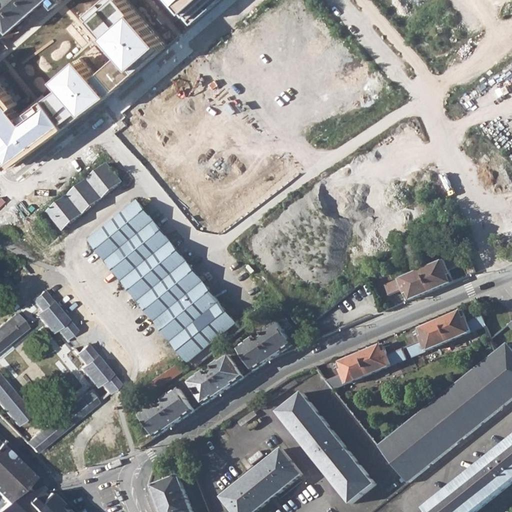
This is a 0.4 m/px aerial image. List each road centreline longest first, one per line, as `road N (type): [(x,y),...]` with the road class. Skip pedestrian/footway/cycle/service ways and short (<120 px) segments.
road 1 (residential): [(511,270),(283,369),(192,433)]
road 2 (residential): [(135,474),(56,488),(0,434)]
